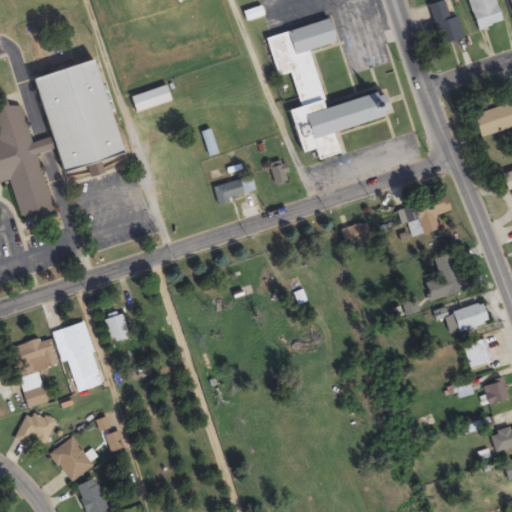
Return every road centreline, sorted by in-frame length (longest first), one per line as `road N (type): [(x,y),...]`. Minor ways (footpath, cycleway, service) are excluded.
road 1 (residential): [(0,308),(451,155)]
road 2 (tertiary): [(511,324),(391,0)]
road 3 (residential): [(237,511),(152,258)]
